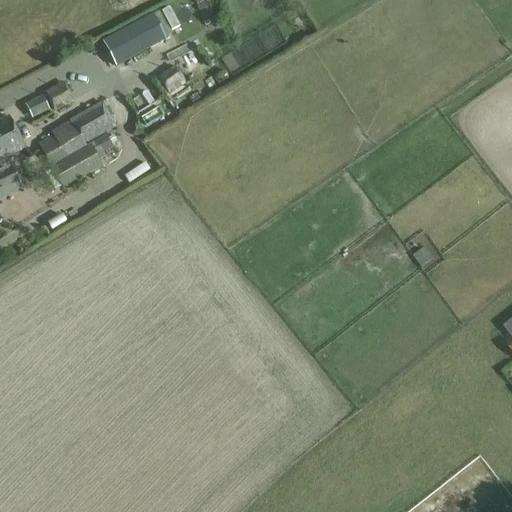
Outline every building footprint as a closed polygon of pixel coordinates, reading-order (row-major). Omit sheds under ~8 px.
[(152,16),(102,43),(116,68),(165,41),(152,16)] [(183,82),(195,77),(192,66),(205,61),(200,48),(174,56),(183,82)] [(122,93),(134,113),(164,95),(152,75),(122,93)] [(47,94),(52,109),(72,102),(66,87),(47,94)] [(25,106),(31,119),(48,111),(42,97),(26,105),(25,106)] [(69,125),(36,144),(49,168),(57,164),(88,146),(87,143),(115,128),(101,102),(67,121),(69,125)] [(0,161),(9,156),(24,148),(7,117),(0,120),(0,185),(10,180),(4,169),(0,162),(0,161)] [(89,145),(99,161),(105,158),(103,153),(112,148),(106,136),(89,145)] [(57,164),(49,168),(61,189),(68,185),(101,166),(99,161),(89,145),(88,146),(57,164)] [(67,219),(88,208),(83,199),(62,210),(67,219)]
